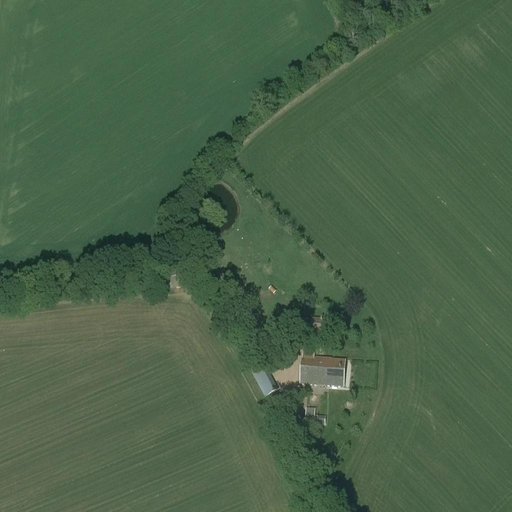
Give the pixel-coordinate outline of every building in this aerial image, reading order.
[(246,305),(237,287),(227,292),(236,310),(246,305)] [(251,347),(266,340),(254,317),(239,325),(251,347)] [(336,321),(311,319),(310,336),(335,337),(336,321)] [(265,399),(278,392),(260,356),(246,363),(265,399)] [(314,389),(344,391),(346,363),(302,360),(300,387),(315,388),(314,389)] [(325,428),(326,419),(305,417),(305,427),(325,428)]
